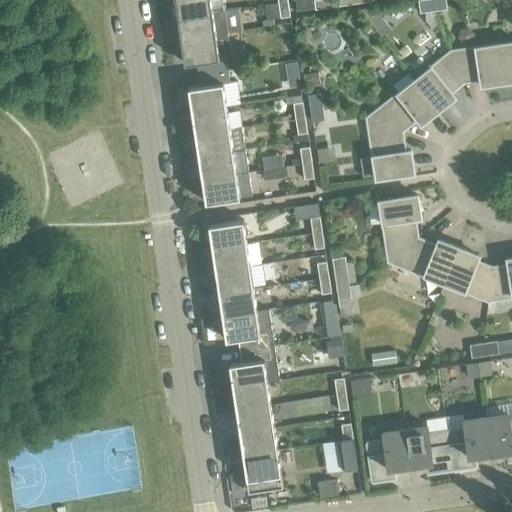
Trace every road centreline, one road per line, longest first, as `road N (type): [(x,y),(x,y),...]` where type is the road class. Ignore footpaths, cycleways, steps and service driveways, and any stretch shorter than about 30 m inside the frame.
road 1 (tertiary): [(204,511),(129,0)]
road 2 (residential): [(330,511),(511,485)]
road 3 (residential): [(511,222),(493,223),(448,180),(454,149),(483,119),(511,112)]
